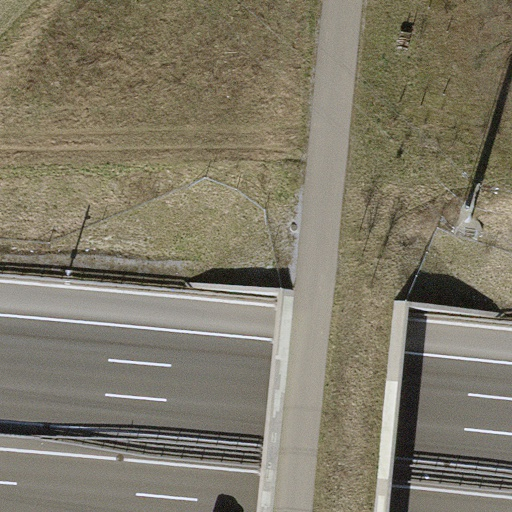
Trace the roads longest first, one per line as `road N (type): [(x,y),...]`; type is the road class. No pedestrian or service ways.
road 1 (motorway): [(511,417),(0,368)]
road 2 (unclassified): [(342,0),(314,297)]
road 3 (track): [(314,297),(295,511)]
